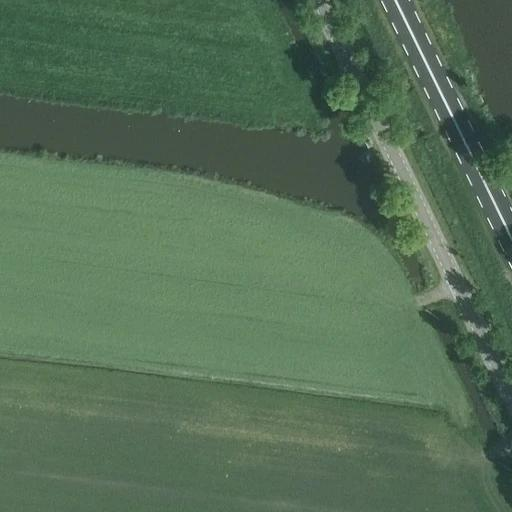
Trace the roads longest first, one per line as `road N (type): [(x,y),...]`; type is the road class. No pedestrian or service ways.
road 1 (unclassified): [(511,391),(318,0)]
road 2 (primary): [(511,235),(397,0)]
